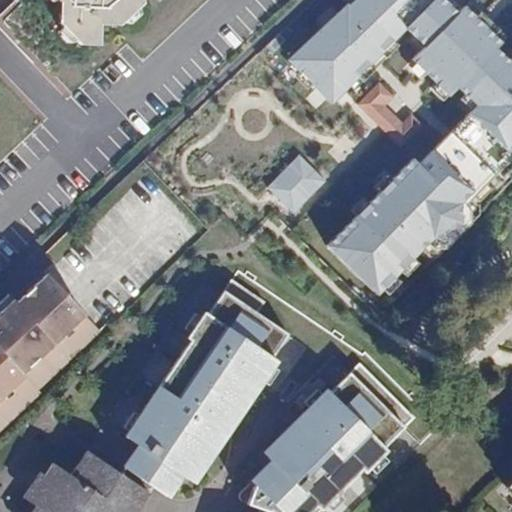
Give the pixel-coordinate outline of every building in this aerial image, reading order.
[(59,0),(60,1),(60,22),(81,44),(99,44),(101,23),(121,24),(143,3),(143,0),(59,0)] [(356,0),(296,61),(341,106),(414,33),(446,0),(356,0)] [(452,0),(446,0),(414,33),(431,49),(466,13),(452,0)] [(466,13),(431,49),(414,66),(465,121),(327,244),(383,302),(440,244),(449,252),(480,224),(478,201),(511,168),(511,52),(509,50),(511,43),(511,41),(473,5),(466,13)] [(379,80),(356,105),(387,134),(401,120),(387,107),(397,96),(379,80)] [(327,184),(300,158),(272,185),(296,211),(327,184)] [(0,432),(43,394),(40,391),(98,333),(43,278),(14,307),(6,300),(0,305),(0,316),(0,317),(0,432)] [(204,487),(296,337),(228,293),(134,442),(147,450),(133,470),(180,501),(194,483),(204,487)] [(272,465),(239,497),(274,511),(323,511),(329,508),(330,511),(331,511),(417,421),(359,367),(268,457),(272,465)] [(135,511),(148,493),(92,455),(76,479),(54,464),(29,501),(42,509),(39,511),(135,511)]
